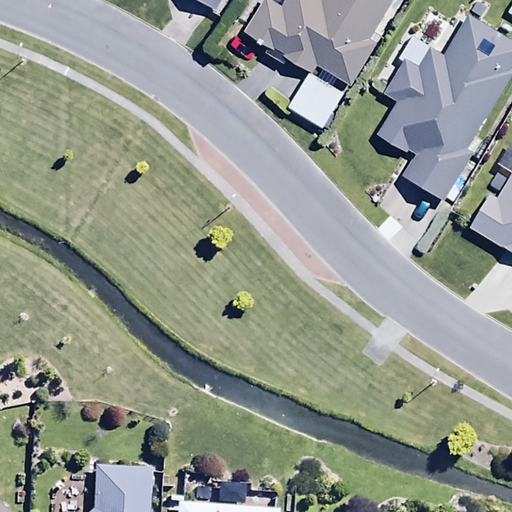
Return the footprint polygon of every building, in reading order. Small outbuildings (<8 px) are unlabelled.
[(193,0),(216,13),(224,0),(193,0)] [(286,108),(323,132),(377,48),(368,43),(395,0),(266,0),(245,34),(267,48),(263,54),(286,69),(290,62),(308,73),(286,108)] [(401,179),(441,206),(474,158),(466,152),(511,83),(511,74),(511,73),(511,42),(470,15),(443,55),(432,48),(418,68),(407,60),(383,95),(397,104),(375,136),(413,161),(401,179)] [(491,198),(470,233),(511,257),(511,175),(511,176),(497,201),(491,198)] [(148,511),(150,470),(94,468),(92,511),(91,511),(148,511)] [(276,511),(277,511),(266,511),(267,501),(244,500),(245,485),(211,484),(211,491),(194,490),(193,504),(176,503),(175,511),(276,511)]
